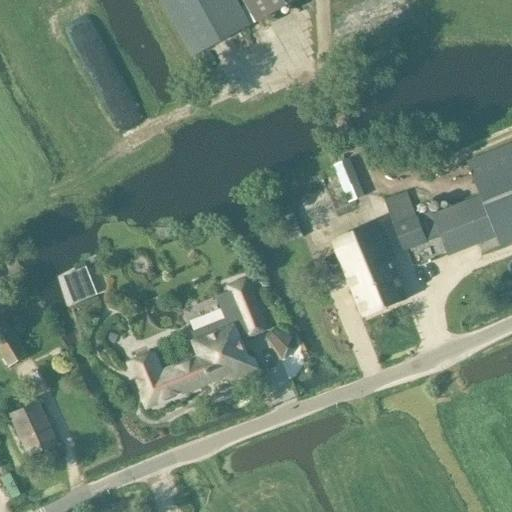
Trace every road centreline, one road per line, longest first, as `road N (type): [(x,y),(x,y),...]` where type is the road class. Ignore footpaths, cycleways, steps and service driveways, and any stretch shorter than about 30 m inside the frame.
road 1 (tertiary): [(50,511),(511,324)]
road 2 (track): [(350,148),(331,97),(319,0)]
